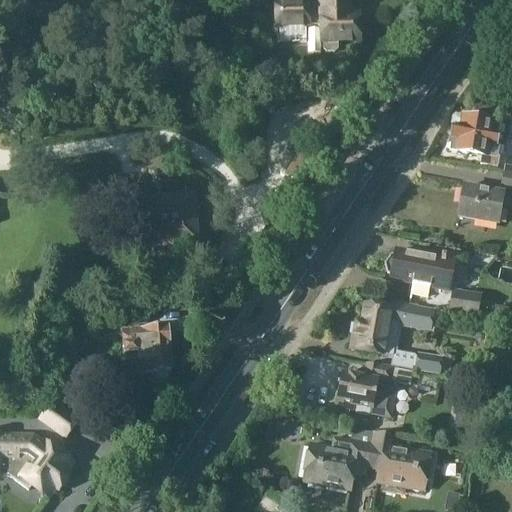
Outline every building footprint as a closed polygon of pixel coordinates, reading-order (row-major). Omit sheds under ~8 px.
[(246,10),(265,2),(263,0),(235,0),(229,3),(237,22),(248,18),(248,14),(246,10)] [(275,3),(276,29),(280,30),(281,43),(306,42),(305,30),(310,30),(310,28),(323,27),(323,42),(323,51),(326,54),(334,54),(337,51),(336,42),(360,42),(359,17),(350,17),(349,0),(292,0),(292,3),(275,3)] [(229,15),(225,2),(212,6),(216,19),(229,15)] [(0,52),(0,76),(0,77),(15,72),(8,50),(0,52)] [(450,152),(461,154),(462,157),(467,158),(469,155),(481,157),(480,166),(497,169),(500,159),(498,158),(501,143),(497,143),(500,123),(456,115),(456,116),(455,116),(452,118),(451,126),(454,129),(450,152)] [(511,163),(505,162),(503,173),(511,175),(511,163)] [(511,175),(503,173),(500,188),(511,190),(511,175)] [(459,217),(498,224),(503,196),(464,189),(459,217)] [(196,192),(138,198),(143,250),(200,245),(197,208),(201,208),(207,229),(224,224),(215,194),(198,199),(199,202),(196,202),(196,192)] [(411,298),(428,301),(430,290),(448,293),(453,264),(396,254),(396,258),(391,257),(385,266),(386,278),(390,279),(390,283),(413,287),(411,298)] [(481,299),(452,294),(449,314),(478,318),(481,299)] [(383,356),(393,358),(394,352),(395,346),(401,316),(407,317),(407,318),(421,321),(424,309),(390,303),(389,310),(365,306),(361,326),(357,325),(351,352),(383,358),(383,356)] [(508,309),(494,306),(492,321),(505,323),(508,309)] [(127,377),(154,375),(155,384),(169,383),(168,373),(171,373),(169,350),(171,349),(171,347),(174,344),(174,336),(170,333),(169,330),(122,334),(127,377)] [(414,373),(441,377),(441,374),(450,375),(452,363),(443,362),(444,360),(417,355),(414,373)] [(356,407),(371,410),(370,417),(391,421),(397,396),(377,392),(379,381),(410,387),(413,374),(368,365),(365,380),(343,376),(337,409),(355,412),(356,407)] [(78,422),(53,404),(41,420),(66,438),(78,422)] [(336,428),(344,430),(347,427),(348,422),(346,418),(339,416),(335,419),(334,424),(336,428)] [(276,432),(285,434),(288,419),(279,417),(276,432)] [(352,492),(354,477),(365,479),(367,470),(372,436),(350,432),(348,443),(333,440),(331,452),(311,448),(304,483),(352,492)] [(376,484),(425,493),(432,455),(393,449),(395,439),(372,436),(367,470),(379,472),(376,484)] [(30,492),(34,486),(48,497),(56,486),(59,489),(68,476),(65,474),(71,464),(44,445),(43,447),(32,439),(0,439),(0,477),(10,478),(30,492)] [(496,457),(500,443),(484,439),(480,452),(496,457)] [(257,511),(287,511),(266,497),(257,511)]
